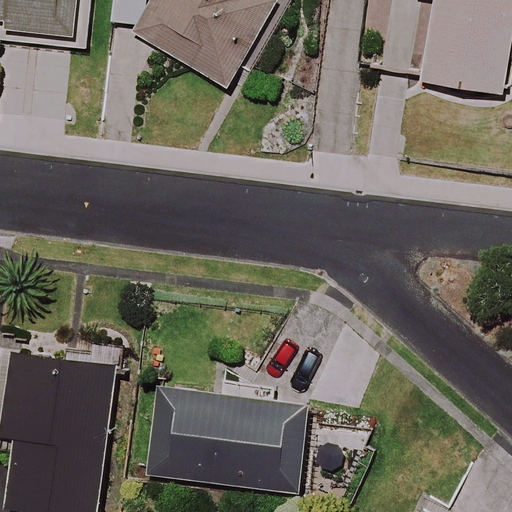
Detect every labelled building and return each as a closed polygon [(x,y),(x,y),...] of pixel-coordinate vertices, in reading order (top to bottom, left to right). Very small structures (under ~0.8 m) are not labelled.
[(93,0),(0,0),(0,20),(5,21),(4,41),(89,48),(93,0)] [(157,0),(138,37),(232,88),(277,3),(271,0),(157,0)] [(511,0),(436,0),(424,83),(504,95),(511,35),(511,0)] [(102,511),(118,367),(0,353),(0,445),(19,447),(13,509),(19,509),(18,511),(102,511)] [(303,492),(312,406),(156,390),(147,475),(303,492)]
